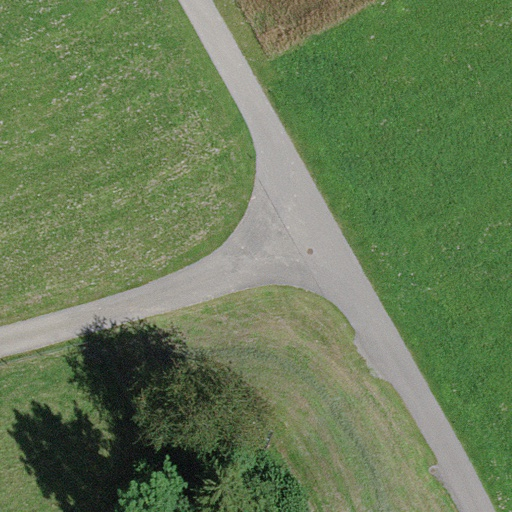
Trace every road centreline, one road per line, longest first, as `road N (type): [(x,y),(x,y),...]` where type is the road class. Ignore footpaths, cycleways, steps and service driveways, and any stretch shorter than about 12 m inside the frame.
road 1 (residential): [(483,511),(210,0)]
road 2 (track): [(0,350),(185,305),(337,235)]
